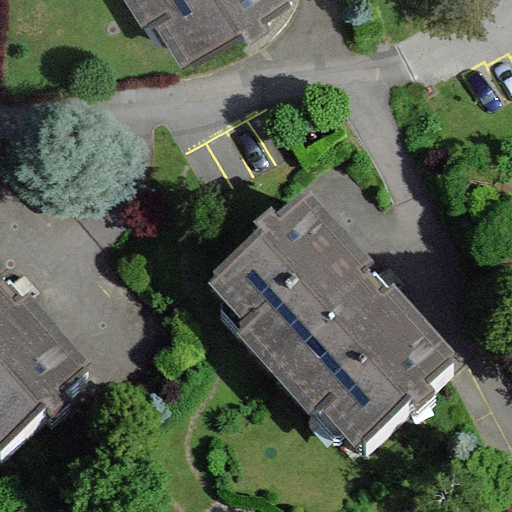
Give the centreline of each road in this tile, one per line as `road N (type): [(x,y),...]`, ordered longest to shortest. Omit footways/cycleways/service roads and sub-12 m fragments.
road 1 (residential): [(511,28),(403,70),(0,118)]
road 2 (unknown): [(348,77),(457,350),(511,439)]
